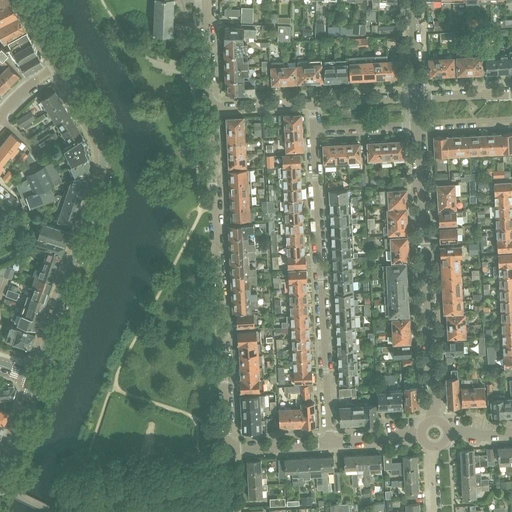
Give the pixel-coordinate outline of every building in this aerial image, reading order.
[(155,0),(154,25),(154,35),(173,36),(174,27),(174,15),(174,7),(174,3),(174,0),(155,0)] [(384,0),(387,0),(387,9),(397,9),(396,0),(384,0)] [(11,2),(0,7),(0,24),(18,15),(11,2)] [(241,22),(253,22),(253,7),(242,7),(242,15),(241,22)] [(7,31),(22,23),(18,15),(0,24),(0,33),(1,33),(2,36),(9,33),(7,31)] [(469,29),(475,28),(479,28),(479,19),(469,19),(469,29)] [(9,41),(27,31),(22,23),(7,31),(9,33),(2,36),(5,43),(9,41)] [(354,24),(354,28),(354,34),(366,34),(366,28),(365,28),(365,23),(354,24)] [(278,41),(290,41),(290,26),(278,25),(278,41)] [(366,28),(366,34),(372,33),(372,31),(379,31),(378,26),(378,25),(372,25),(372,28),(366,28)] [(378,26),(379,31),(379,33),(394,32),(394,25),(378,26)] [(225,27),(225,44),(247,43),(248,37),(256,37),(256,28),(237,28),(225,27)] [(325,28),(316,28),(316,37),(325,37),(325,28)] [(45,62),(27,31),(9,41),(12,47),(7,50),(3,45),(0,48),(0,54),(3,58),(9,52),(10,52),(18,66),(22,64),(26,72),(45,62)] [(247,43),(225,44),(225,56),(248,55),(247,43)] [(465,74),(470,74),(469,57),(465,57),(465,50),(457,50),(458,58),(459,76),(465,75),(465,74)] [(473,57),(469,57),(470,74),(475,73),(475,75),(482,74),(481,57),(481,52),(473,52),(473,57)] [(248,55),(225,56),(226,68),(248,67),(248,55)] [(374,56),(375,62),(376,80),(383,79),(383,78),(388,77),(387,61),(387,55),(374,56)] [(363,79),(362,56),(358,57),(359,63),(349,63),(350,81),(359,81),(359,79),(363,79)] [(374,56),(362,56),(363,79),(368,78),(368,80),(376,80),(375,62),(374,56)] [(499,73),(498,56),(485,57),(486,73),(489,73),(499,73)] [(509,56),(498,56),(499,73),(507,72),(510,72),(509,56)] [(298,63),(298,65),(298,66),(299,83),(311,82),(310,59),(310,61),(306,61),(305,57),(298,57),(298,63)] [(315,59),(310,59),(311,82),(323,81),(322,61),(322,60),(321,60),(320,57),(317,57),(315,59)] [(453,58),(441,59),(442,75),(447,75),(447,76),(454,76),(453,58)] [(441,59),(429,60),(430,77),(437,77),(437,76),(442,75),(441,59)] [(324,61),(324,65),(325,81),(337,81),(336,60),(324,61)] [(347,60),(336,60),(337,81),(348,80),(347,60)] [(399,60),(387,61),(388,77),(393,77),(393,79),(400,78),(399,60)] [(272,62),(272,67),(272,73),(273,86),(280,85),(280,84),(285,83),(284,67),(283,61),(272,62)] [(10,64),(1,74),(12,84),(21,75),(10,64)] [(296,66),(284,67),(285,83),(290,83),(290,85),(297,84),(296,66)] [(248,67),(226,68),(226,80),(249,79),(248,67)] [(1,74),(0,74),(0,90),(3,93),(12,84),(1,74)] [(249,79),(226,80),(226,81),(224,82),(224,86),(226,87),(227,94),(255,93),(255,85),(249,86),(249,79)] [(42,99),(49,110),(62,101),(56,91),(42,99)] [(62,101),(49,110),(56,121),(69,112),(62,101)] [(21,128),(24,126),(25,128),(33,122),(33,121),(36,119),(31,111),(16,120),(21,128)] [(69,112),(56,121),(63,132),(76,123),(69,112)] [(300,114),(284,115),(279,115),(279,123),(285,123),(285,127),(301,126),(300,114)] [(226,118),(227,131),(245,130),(244,117),(226,118)] [(33,122),(25,128),(27,131),(36,126),(33,122)] [(76,123),(63,132),(66,137),(61,139),(65,145),(83,134),(76,123)] [(301,126),(285,127),(285,139),(302,138),(301,126)] [(245,130),(227,131),(228,143),(245,142),(245,130)] [(12,132),(4,142),(17,152),(20,148),(18,146),(22,140),(12,132)] [(38,140),(41,145),(57,135),(56,133),(52,135),(50,133),(38,140)] [(511,133),(502,134),(502,135),(503,151),(511,150),(511,133)] [(83,134),(65,145),(65,146),(64,146),(67,151),(86,140),(83,134)] [(57,135),(41,145),(42,146),(46,144),(48,147),(60,139),(57,135)] [(491,135),(480,136),(481,153),(492,152),(491,135)] [(502,135),(491,135),(492,152),(503,151),(502,135)] [(448,155),(447,138),(447,136),(435,137),(435,148),(434,148),(434,155),(436,154),(436,156),(448,155)] [(469,136),(458,137),(459,154),(470,153),(469,136)] [(480,136),(469,136),(470,153),(481,153),(480,136)] [(458,137),(447,138),(448,155),(448,154),(459,154),(458,137)] [(302,138),(285,139),(286,151),(302,150),(302,138)] [(67,151),(73,165),(72,165),(72,166),(89,158),(90,157),(91,154),(89,150),(90,149),(88,144),(88,143),(86,140),(67,151)] [(404,141),(392,142),(392,158),(405,157),(404,141)] [(4,142),(0,146),(0,153),(7,159),(11,154),(14,156),(17,152),(4,142)] [(245,142),(228,143),(228,155),(246,154),(245,142)] [(381,159),(380,142),(368,143),(369,159),(381,159)] [(392,142),(380,142),(381,159),(392,158),(392,142)] [(360,143),(347,144),(348,161),(360,160),(360,143)] [(347,144),(335,145),(336,161),(348,161),(347,144)] [(336,161),(335,145),(333,145),(324,145),(325,162),(336,161)] [(246,154),(228,155),(229,167),(247,166),(246,154)] [(282,155),(283,167),(300,166),(301,166),(300,154),(286,155),(282,155)] [(89,158),(72,166),(77,176),(90,171),(90,170),(89,166),(90,162),(89,158)] [(21,198),(21,200),(41,191),(52,187),(56,185),(63,182),(61,177),(53,180),(46,165),(39,168),(27,175),(29,179),(23,181),(17,184),(23,197),(21,198)] [(300,166),(283,167),(284,178),(300,177),(300,166)] [(229,170),(230,182),(248,182),(247,169),(229,170)] [(75,177),(74,181),(87,180),(90,171),(77,176),(75,177)] [(300,177),(284,178),(284,189),(301,188),(300,177)] [(74,181),(73,184),(84,188),(84,189),(87,180),(74,181)] [(494,182),(495,194),(511,193),(511,185),(511,181),(494,182)] [(248,182),(230,182),(231,195),(248,194),(248,182)] [(66,188),(64,195),(81,200),(84,189),(84,188),(73,184),(71,183),(69,189),(66,188)] [(438,185),(438,197),(455,196),(454,184),(438,185)] [(52,187),(41,191),(21,200),(22,203),(29,201),(31,207),(45,202),(56,198),(52,187)] [(301,188),(284,189),(285,201),(302,199),(301,188)] [(389,207),(407,206),(406,189),(394,190),(388,190),(380,191),(380,204),(389,204),(389,207)] [(330,191),(330,202),(348,201),(348,190),(338,190),(330,191)] [(511,202),(511,193),(495,194),(495,206),(511,204),(511,202)] [(248,194),(231,195),(231,207),(249,207),(248,194)] [(66,197),(62,208),(77,212),(81,200),(64,195),(66,197)] [(455,196),(438,197),(439,209),(456,208),(455,196)] [(302,199),(285,201),(285,212),(302,211),(302,199)] [(348,201),(330,202),(331,213),(352,212),(351,201),(348,201)] [(511,204),(495,206),(496,217),(511,216),(511,204)] [(249,207),(231,207),(232,220),(250,219),(249,207)] [(77,212),(62,208),(58,220),(73,225),(77,212)] [(385,217),(386,222),(406,221),(406,209),(388,210),(388,217),(385,217)] [(466,210),(462,211),(439,212),(440,224),(457,223),(457,216),(466,215),(466,210)] [(302,211),(285,212),(286,223),(303,222),(302,211)] [(352,212),(331,213),(332,224),(352,223),(352,212)] [(511,216),(496,217),(496,228),(511,227),(511,216)] [(43,223),(39,237),(65,245),(71,227),(51,221),(50,225),(43,223)] [(406,221),(386,222),(386,227),(383,227),(384,234),(407,233),(407,224),(406,221)] [(303,222),(286,223),(287,234),(304,233),(303,222)] [(229,224),(230,237),(255,236),(254,223),(229,224)] [(352,223),(332,224),(332,235),(353,234),(352,223)] [(463,227),(457,227),(440,228),(441,242),(457,241),(457,234),(463,234),(463,227)] [(511,227),(496,228),(497,239),(511,238),(511,227)] [(5,236),(22,241),(24,235),(8,230),(5,236)] [(304,233),(287,234),(287,245),(304,244),(304,233)] [(353,234),(332,235),(333,246),(354,245),(353,234)] [(255,236),(230,237),(231,250),(256,249),(255,236)] [(407,236),(391,237),(385,237),(385,248),(392,247),(392,249),(408,248),(408,245),(407,236)] [(44,247),(62,253),(65,245),(39,237),(36,245),(43,248),(44,247)] [(511,238),(497,239),(498,251),(511,250),(511,238)] [(469,254),(478,254),(478,243),(469,243),(469,254)] [(304,244),(287,245),(288,256),(306,255),(305,255),(305,252),(304,244)] [(354,245),(333,246),(334,258),(351,257),(354,257),(354,245)] [(441,247),(442,264),(460,264),(459,256),(462,256),(461,245),(441,247)] [(44,247),(43,248),(48,249),(45,258),(59,263),(62,253),(44,247)] [(408,248),(392,249),(393,261),(409,260),(408,248)] [(256,249),(231,250),(231,262),(256,261),(256,249)] [(511,253),(498,254),(499,265),(511,264),(511,253)] [(306,255),(288,256),(289,267),(306,266),(306,255)] [(351,257),(334,258),(334,269),(352,268),(351,257)] [(45,258),(42,268),(56,272),(59,263),(45,258)] [(256,261),(231,262),(232,272),(232,275),(257,273),(256,261)] [(384,266),(384,278),(406,277),(405,264),(393,265),(384,266)] [(460,264),(442,264),(442,276),(461,275),(460,264)] [(511,264),(499,265),(499,277),(511,276),(511,264)] [(7,267),(4,276),(12,279),(15,270),(7,267)] [(38,267),(35,276),(53,282),(56,272),(42,268),(38,267)] [(352,268),(334,269),(335,280),(352,279),(352,268)] [(289,271),(289,282),(306,281),(307,281),(307,270),(289,271)] [(257,273),(232,275),(233,287),(258,286),(257,273)] [(443,287),(443,288),(461,287),(461,275),(442,276),(443,281),(441,282),(442,286),(443,287)] [(35,276),(32,286),(50,291),(53,282),(35,276)] [(511,276),(499,277),(500,288),(511,287),(511,276)] [(406,277),(384,278),(385,291),(407,289),(406,277)] [(352,279),(335,280),(335,283),(335,291),(353,290),(352,279)] [(306,281),(289,282),(290,294),(307,293),(306,281)] [(35,287),(32,296),(47,301),(50,291),(32,286),(35,287)] [(258,286),(233,287),(233,299),(258,298),(258,286)] [(461,287),(443,288),(444,300),(462,299),(461,287)] [(511,287),(500,288),(500,299),(511,298),(511,287)] [(9,297),(17,300),(19,293),(8,289),(7,292),(5,296),(6,296),(9,297)] [(407,289),(385,291),(386,303),(408,302),(407,289)] [(307,293),(290,294),(291,305),(308,304),(307,293)] [(336,302),(336,305),(358,304),(358,299),(354,299),(353,293),(335,294),(336,302)] [(28,295),(25,304),(44,310),(47,301),(32,296),(28,295)] [(258,298),(233,299),(234,312),(259,310),(258,298)] [(511,298),(500,299),(501,311),(511,310),(511,298)] [(462,299),(444,300),(444,312),(463,311),(462,299)] [(408,302),(386,303),(387,316),(393,315),(408,315),(408,302)] [(25,304),(22,314),(40,320),(44,310),(25,304)] [(308,304),(291,305),(291,316),(308,315),(308,304)] [(358,304),(336,305),(337,316),(354,315),(354,311),(359,311),(358,304)] [(511,310),(501,311),(502,322),(511,321),(511,310)] [(238,326),(255,325),(254,312),(237,313),(238,326)] [(40,320),(22,314),(19,323),(37,329),(40,320)] [(448,314),(448,326),(465,325),(465,314),(448,314)] [(308,315),(291,316),(292,327),(309,326),(308,315)] [(354,315),(337,316),(337,327),(355,326),(354,315)] [(393,319),(393,331),(410,330),(409,318),(393,319)] [(511,321),(502,322),(502,333),(511,332),(511,321)] [(31,348),(36,334),(11,325),(6,339),(31,348)] [(465,325),(448,326),(449,337),(466,336),(465,325)] [(309,326),(292,327),(293,338),(310,337),(309,326)] [(355,326),(337,327),(338,339),(356,338),(355,326)] [(239,344),(240,343),(257,343),(257,330),(238,331),(239,344)] [(410,330),(393,331),(394,343),(411,342),(410,330)] [(511,332),(502,333),(503,344),(511,343),(511,332)] [(310,337),(293,338),(293,349),(310,348),(310,337)] [(356,338),(338,339),(338,350),(356,349),(356,350),(359,349),(359,343),(356,344),(356,338)] [(468,340),(460,340),(446,341),(447,354),(464,353),(464,345),(468,345),(468,340)] [(257,343),(240,343),(240,346),(241,355),(258,354),(257,343)] [(511,343),(503,344),(503,355),(511,354),(511,343)] [(411,344),(394,345),(387,346),(387,351),(394,350),(395,357),(403,357),(411,356),(411,344)] [(310,348),(293,349),(294,360),(311,360),(310,351),(310,348)] [(356,349),(338,350),(339,361),(357,360),(356,350),(356,349)] [(241,363),(241,367),(259,366),(258,354),(241,355),(241,356),(239,358),(239,362),(241,363)] [(511,354),(503,355),(504,367),(511,366),(511,354)] [(290,372),(311,371),(311,360),(294,360),(294,371),(290,372)] [(357,360),(339,361),(340,372),(357,371),(358,372),(360,371),(360,360),(357,360)] [(259,366),(241,367),(242,379),(259,379),(259,366)] [(451,377),(447,377),(448,406),(459,405),(458,379),(458,377),(458,369),(451,369),(451,377)] [(461,379),(461,387),(462,404),(474,403),(473,378),(472,370),(466,370),(467,379),(461,379)] [(311,371),(290,372),(290,377),(295,377),(295,383),(313,382),(312,371),(311,371)] [(357,371),(340,372),(340,384),(355,383),(358,383),(358,372),(357,371)] [(477,378),(473,378),(474,403),(486,403),(485,386),(478,386),(477,378)] [(259,379),(242,379),(241,379),(241,391),(262,390),(261,379),(259,379)] [(309,385),(301,385),(302,392),(302,398),(302,399),(309,398),(314,398),(313,385),(309,385)] [(405,385),(406,388),(406,403),(407,407),(418,406),(417,387),(410,388),(410,385),(405,385)] [(0,400),(2,400),(14,399),(17,389),(16,389),(14,386),(0,388),(0,400)] [(351,388),(340,389),(341,396),(352,396),(351,388)] [(402,390),(390,391),(391,408),(403,407),(402,390)] [(391,408),(390,391),(379,391),(380,408),(391,408)] [(242,395),(242,407),(262,406),(261,401),(265,401),(265,394),(262,394),(242,395)] [(364,402),(365,423),(377,422),(377,405),(369,405),(369,402),(368,394),(363,395),(363,403),(364,402)] [(492,395),(492,399),(493,416),(506,416),(505,399),(505,394),(492,395)] [(296,408),(291,409),(292,426),(300,425),(304,425),(303,408),(302,408),(302,403),(302,399),(302,398),(296,398),(296,408)] [(0,421),(6,424),(10,411),(13,402),(14,399),(2,400),(0,406),(0,421)] [(314,402),(302,403),(302,408),(303,408),(304,425),(304,427),(306,426),(316,426),(314,402)] [(364,402),(363,403),(352,403),(353,424),(365,423),(364,402)] [(340,404),(341,406),(341,424),(353,424),(352,403),(350,403),(340,404)] [(262,406),(242,407),(243,419),(264,418),(264,411),(262,411),(262,406)] [(280,417),(279,418),(280,422),(281,422),(281,427),(292,426),(291,409),(280,409),(280,417)] [(264,418),(243,419),(244,432),(254,432),(254,433),(261,432),(261,431),(267,431),(266,419),(264,419),(264,418)] [(498,454),(498,461),(499,466),(506,466),(506,474),(511,473),(510,447),(498,448),(498,454)] [(460,450),(461,462),(495,460),(494,454),(494,448),(486,448),(487,455),(474,456),(474,449),(460,450)] [(381,454),(369,455),(370,481),(375,481),(375,473),(382,473),(381,454)] [(384,455),(385,469),(418,467),(417,455),(408,456),(404,456),(404,462),(392,463),(391,457),(391,454),(384,455)] [(358,469),(357,455),(345,456),(345,461),(346,470),(358,469)] [(369,455),(357,455),(358,469),(364,469),(364,474),(365,485),(369,485),(370,485),(370,481),(369,455)] [(321,457),(310,458),(311,471),(322,471),(321,457)] [(334,457),(321,457),(322,471),(322,476),(323,492),(329,491),(328,475),(328,470),(335,470),(334,457)] [(310,458),(297,459),(298,472),(299,485),(304,484),(304,477),(304,472),(311,471),(310,458)] [(297,459),(285,459),(286,471),(286,473),(293,472),(293,477),(293,485),(299,485),(298,472),(297,459)] [(247,461),(248,473),(266,472),(266,467),(261,467),(261,460),(253,461),(247,461)] [(495,460),(461,462),(462,474),(475,473),(475,466),(487,466),(487,465),(495,465),(495,460)] [(418,467),(385,469),(385,470),(391,470),(392,475),(405,475),(405,480),(419,479),(418,470),(418,467)] [(266,472),(248,473),(249,486),(267,484),(262,484),(262,478),(267,477),(266,472)] [(475,473),(462,474),(462,486),(489,485),(488,479),(481,479),(481,473),(475,473)] [(392,486),(400,486),(405,485),(406,498),(418,498),(418,492),(419,491),(419,479),(405,480),(392,480),(392,486)] [(502,489),(511,488),(511,485),(511,481),(501,482),(502,489)] [(267,484),(249,486),(249,497),(263,497),(262,490),(268,490),(267,484)] [(489,485),(462,486),(463,490),(463,498),(476,498),(476,490),(489,490),(489,485)] [(301,497),(301,505),(311,504),(311,496),(301,497)] [(270,506),(285,505),(285,498),(270,499),(270,506)]
